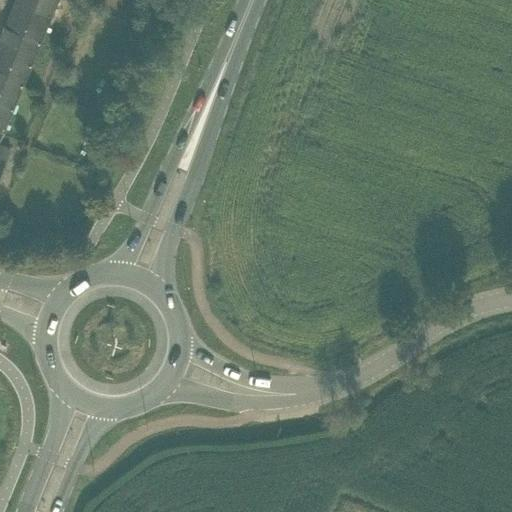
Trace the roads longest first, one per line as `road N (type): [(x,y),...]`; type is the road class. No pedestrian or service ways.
road 1 (tertiary): [(511,300),(463,312),(331,387),(274,398)]
road 2 (primary): [(160,298),(224,63)]
road 3 (primary): [(224,63),(111,278)]
road 4 (primary): [(62,389),(25,511)]
